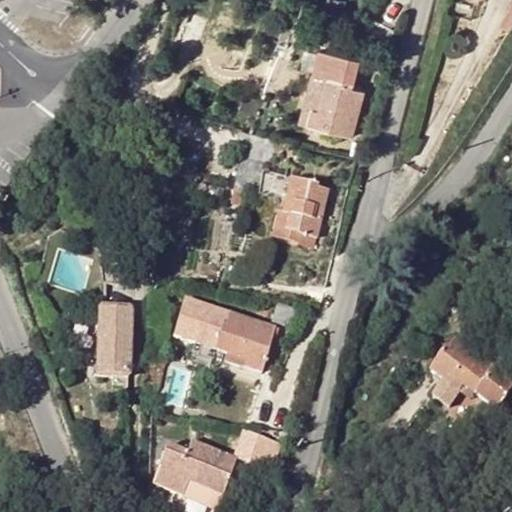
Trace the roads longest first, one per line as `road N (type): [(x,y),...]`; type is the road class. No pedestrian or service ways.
road 1 (residential): [(364,233),(295,511)]
road 2 (residential): [(422,0),(364,233)]
road 3 (unclassified): [(76,511),(0,304)]
road 4 (residential): [(511,103),(414,226),(390,237),(364,233)]
